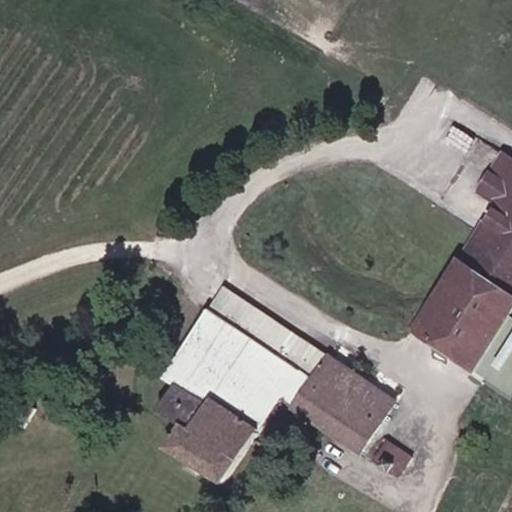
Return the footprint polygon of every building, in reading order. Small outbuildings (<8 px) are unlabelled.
[(502,211),(419,339),(476,379),(509,402),(511,396),(511,165),(502,159),(480,197),(502,211)] [(213,320),(243,339),(256,320),(226,301),(213,320)] [(406,413),(334,371),(256,320),(243,339),(213,320),(171,381),(216,410),(212,417),(179,397),(163,422),(185,437),(173,459),(232,494),(289,410),(370,462),(406,413)] [(216,410),(171,381),(166,388),(179,397),(212,417),(216,410)] [(24,430),(35,413),(13,399),(4,417),(24,430)] [(416,466),(396,453),(383,471),(405,485),(416,466)]
